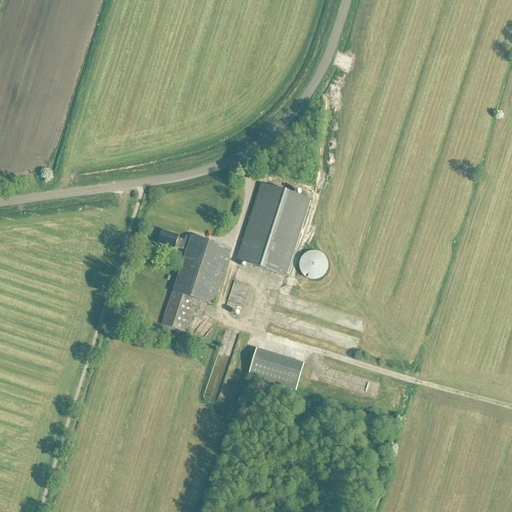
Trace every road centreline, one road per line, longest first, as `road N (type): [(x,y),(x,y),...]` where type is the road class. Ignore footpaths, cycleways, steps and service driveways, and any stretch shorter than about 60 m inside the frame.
road 1 (track): [(511,408),(260,333),(253,282),(232,264),(252,184),(238,156)]
road 2 (tertiary): [(0,203),(180,178),(238,156),(303,100),(346,0)]
